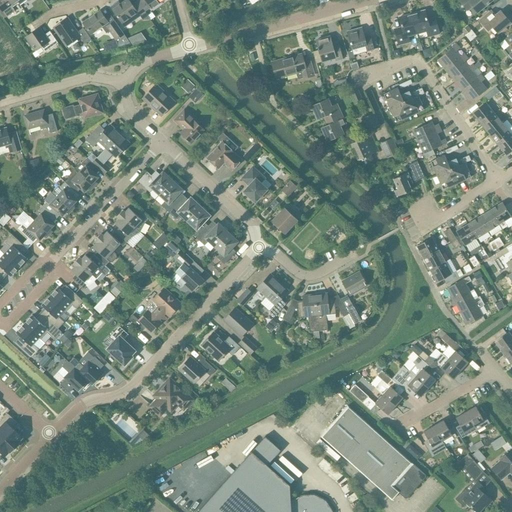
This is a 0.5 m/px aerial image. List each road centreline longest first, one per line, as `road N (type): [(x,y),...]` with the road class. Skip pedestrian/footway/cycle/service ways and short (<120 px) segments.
road 1 (unclassified): [(50,436),(91,400),(126,392),(262,244)]
road 2 (residential): [(498,181),(423,68),(363,79)]
road 3 (unclassified): [(189,50),(371,0)]
road 4 (residential): [(161,142),(37,275)]
road 5 (unclassified): [(262,244),(161,142)]
road 6 (unclassified): [(0,102),(84,78),(124,84)]
